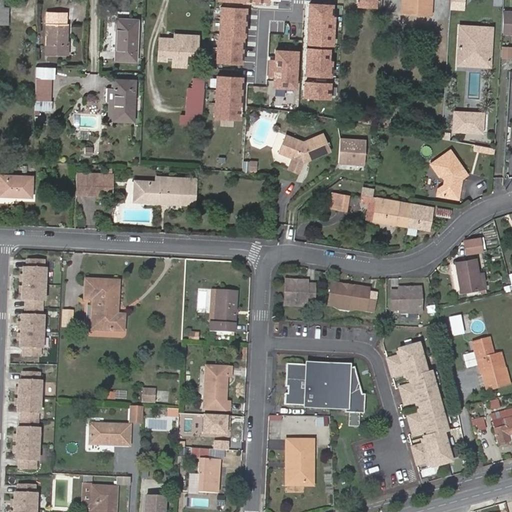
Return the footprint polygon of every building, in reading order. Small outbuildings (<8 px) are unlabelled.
[(0,0),(0,24),(10,25),(10,7),(4,7),(4,0),(0,0)] [(407,0),(407,12),(428,13),(428,0),(407,0)] [(332,45),(334,17),(331,16),(331,5),(309,3),(307,43),(332,45)] [(243,8),(219,7),(216,61),(241,63),(243,36),(241,36),(243,8)] [(69,42),(67,42),(67,25),(65,24),(66,13),(47,13),(46,54),(68,54),(69,42)] [(116,60),(135,60),(137,20),(117,19),(116,60)] [(492,28),(460,26),(457,65),(490,67),(492,28)] [(169,40),(160,39),(159,61),(167,61),(167,57),(173,58),(173,62),(173,63),(186,63),(186,55),(197,56),(198,37),(175,36),(174,40),(174,44),(168,44),(169,40)] [(508,47),(501,47),(500,65),(507,65),(508,47)] [(330,76),(331,61),(328,61),(329,49),(307,48),(305,74),(330,76)] [(297,51),(275,50),(275,61),(270,60),(269,76),(274,76),(273,87),(295,88),(297,51)] [(489,73),(490,67),(457,65),(457,71),(489,73)] [(36,66),(36,79),(51,79),(52,67),(36,66)] [(240,77),(215,76),(213,117),(238,118),(240,77)] [(51,79),(36,79),(35,99),(50,99),(51,79)] [(113,120),(133,121),(135,80),(115,80),(115,89),(113,120)] [(180,125),(201,126),(203,81),(193,80),(193,90),(187,90),(185,116),(181,116),(180,125)] [(329,98),(330,83),(305,82),(304,96),(329,98)] [(454,119),(482,120),(483,114),(455,112),(454,119)] [(454,119),(453,131),(482,133),(482,120),(454,119)] [(302,143),(284,136),(277,153),(291,159),(286,170),(297,174),(302,161),(307,159),(310,160),(329,152),(321,135),(302,143)] [(338,163),(365,165),(367,138),(340,136),(338,163)] [(85,146),(85,154),(93,154),(93,145),(85,146)] [(494,149),(480,146),(475,145),(474,150),(494,154),(494,149)] [(431,165),(438,174),(456,177),(462,178),(467,175),(450,151),(431,165)] [(243,163),(242,173),(252,173),(252,163),(243,163)] [(86,191),(100,192),(101,174),(87,174),(76,173),(76,191),(86,191)] [(105,174),(103,196),(112,197),(113,174),(105,174)] [(456,177),(438,174),(439,175),(442,176),(444,180),(443,186),(438,190),(437,196),(458,199),(459,192),(456,189),(457,182),(460,179),(462,178),(456,177)] [(0,175),(0,188),(32,190),(33,177),(0,175)] [(156,182),(135,181),(134,200),(195,203),(196,184),(185,184),(185,178),(156,177),(156,182)] [(32,190),(0,188),(0,195),(31,196),(32,190)] [(330,207),(337,209),(340,194),(332,193),(330,207)] [(340,194),(337,209),(346,210),(348,196),(340,194)] [(408,227),(412,204),(382,199),(375,198),(372,221),(408,227)] [(432,208),(412,204),(408,227),(417,228),(428,230),(432,208)] [(452,209),(437,207),(435,217),(450,219),(452,209)] [(417,228),(408,227),(407,234),(416,235),(417,228)] [(481,251),(479,238),(464,241),(466,254),(481,251)] [(481,288),(479,274),(476,259),(456,263),(460,292),(481,288)] [(45,284),(45,269),(44,268),(44,260),(28,260),(27,268),(24,268),(23,283),(45,284)] [(124,331),(125,314),(116,314),(118,281),(85,279),(84,298),(93,299),(91,329),(124,331)] [(307,280),(286,279),(285,304),(306,305),(306,302),(307,283),(307,280)] [(343,283),(331,281),(328,303),(333,304),(336,301),(352,304),(354,307),(372,310),(373,306),(366,305),(367,292),(368,287),(351,285),(350,286),(344,285),(343,283)] [(44,299),(45,284),(23,283),(23,292),(22,299),(26,299),(26,307),(42,308),(42,299),(44,299)] [(315,284),(307,283),(306,302),(314,302),(315,284)] [(215,321),(209,321),(209,331),(234,332),(236,290),(216,289),(215,321)] [(421,290),(399,290),(399,310),(399,314),(421,314),(421,290)] [(373,306),(375,293),(367,292),(366,305),(373,306)] [(42,331),(43,316),(41,316),(42,308),(26,307),(25,315),(21,315),(21,330),(42,331)] [(459,316),(450,318),(453,335),(463,333),(459,316)] [(42,347),(42,331),(21,330),(20,343),(20,346),(24,346),(23,354),(39,355),(40,347),(42,347)] [(489,338),(473,342),(481,373),(483,373),(488,389),(508,384),(500,353),(493,355),(489,338)] [(418,342),(397,347),(399,353),(386,357),(389,366),(422,356),(418,342)] [(426,371),(422,356),(389,366),(392,375),(404,371),(406,377),(410,376),(426,371)] [(287,393),(286,405),(347,407),(347,412),(366,413),(367,394),(364,394),(356,367),(349,368),(349,367),(323,365),(324,370),(317,369),(317,365),(288,363),(287,386),(290,386),(289,393),(287,393)] [(207,366),(204,409),(229,411),(229,402),(225,401),(226,375),(230,376),(231,367),(207,366)] [(426,371),(410,376),(412,382),(399,385),(402,394),(434,385),(430,370),(426,371)] [(39,397),(40,381),(38,381),(39,373),(23,372),(22,380),(19,380),(18,396),(39,397)] [(434,385),(402,394),(404,403),(417,400),(418,406),(439,400),(434,385)] [(155,389),(143,388),(142,403),(155,403),(155,389)] [(39,412),(39,397),(18,396),(17,405),(17,411),(21,411),(20,420),(37,420),(37,412),(39,412)] [(420,412),(407,416),(410,425),(443,415),(439,400),(418,406),(420,412)] [(142,424),(143,406),(129,405),(128,423),(142,424)] [(509,436),(511,434),(511,408),(504,411),(506,418),(492,422),(498,444),(510,441),(509,436)] [(504,411),(490,414),(492,422),(506,418),(504,411)] [(228,415),(204,414),(203,434),(228,434),(228,415)] [(443,415),(410,425),(413,434),(425,430),(427,436),(443,431),(447,430),(443,415)] [(37,444),(38,428),(36,428),(37,420),(20,420),(20,428),(16,428),(16,443),(37,444)] [(128,445),(129,425),(91,424),(90,443),(128,445)] [(447,446),(443,431),(427,436),(423,437),(424,443),(412,446),(414,455),(447,446)] [(291,449),(289,482),(315,483),(315,439),(287,438),(287,449),(291,449)] [(229,441),(213,440),(213,448),(229,449),(229,441)] [(36,460),(37,444),(16,443),(15,455),(15,459),(19,459),(18,467),(34,468),(35,459),(36,460)] [(447,446),(414,455),(417,464),(430,461),(431,466),(451,461),(447,446)] [(215,474),(216,459),(200,459),(198,491),(217,492),(218,474),(215,474)] [(130,486),(131,477),(116,476),(115,485),(130,486)] [(33,509),(34,494),(32,494),(32,485),(16,485),(16,493),(12,493),(11,508),(33,509)] [(98,504),(97,511),(116,511),(117,486),(92,485),(91,503),(98,504)] [(145,511),(164,511),(165,496),(146,495),(145,511)]
